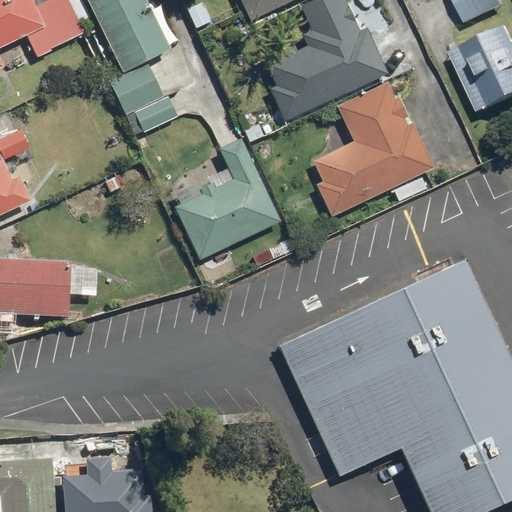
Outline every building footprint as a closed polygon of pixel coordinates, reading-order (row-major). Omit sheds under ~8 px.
[(0,0),(0,69),(3,68),(0,63),(0,49),(25,37),(35,59),(50,52),(49,50),(82,34),(65,0),(51,0),(34,8),(29,0),(0,0)] [(142,0),(81,0),(119,75),(168,51),(142,0)] [(236,0),(248,23),(295,0),(236,0)] [(267,90),(282,123),(387,76),(366,29),(358,32),(343,0),(311,0),(299,6),(310,30),(299,35),(305,47),(274,61),(278,69),(269,73),(275,86),(267,90)] [(501,0),(452,0),(467,27),(505,7),(501,0)] [(511,40),(505,27),(449,53),(477,113),(511,96),(511,40)] [(314,186),(329,218),(432,169),(407,116),(405,116),(397,98),(394,100),(385,83),(334,107),(351,143),(311,162),(320,183),(314,186)] [(172,208),(197,261),(278,223),(239,140),(217,150),(231,180),(213,189),(211,184),(197,191),(199,195),(172,208)] [(0,215),(29,203),(17,178),(10,181),(0,160),(0,215)] [(68,263),(0,259),(0,315),(65,319),(68,263)] [(511,370),(458,259),(275,347),(338,477),(392,450),(421,511),(477,511),(511,495),(511,370)] [(71,436),(72,466),(112,464),(110,434),(71,436)] [(50,458),(0,461),(0,511),(54,511),(54,503),(61,503),(59,478),(51,478),(50,458)]
